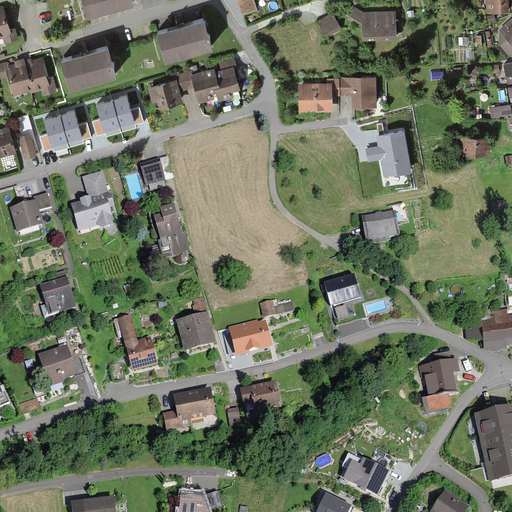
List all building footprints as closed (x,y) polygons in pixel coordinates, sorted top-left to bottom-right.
[(82,0),(87,14),(132,0),(131,0),(82,0)] [(255,0),(237,0),(241,14),(258,9),(255,0)] [(485,0),(486,11),(509,10),(509,7),(508,0),(485,0)] [(364,11),(355,6),(349,16),(363,24),(363,38),(397,37),(396,9),(384,10),(364,11)] [(2,7),(0,8),(0,39),(8,37),(9,40),(16,38),(13,27),(8,28),(2,7)] [(341,27),(332,12),(318,21),(327,36),(341,27)] [(511,16),(500,27),(499,43),(500,44),(498,47),(506,56),(511,50),(511,16)] [(155,31),(164,61),(209,48),(200,18),(155,31)] [(59,58),(68,88),(113,75),(104,45),(59,58)] [(7,76),(10,89),(32,83),(27,62),(25,57),(18,59),(19,62),(7,65),(4,66),(7,76)] [(40,59),(27,62),(32,83),(33,87),(41,84),(44,93),(56,90),(53,78),(46,80),(40,59)] [(511,84),(506,86),(510,103),(511,103),(511,107),(511,59),(503,62),(508,82),(511,80),(511,84)] [(228,61),(191,73),(194,83),(199,98),(217,92),(218,97),(237,91),(228,61)] [(173,78),(176,89),(194,83),(191,73),(173,78)] [(339,75),(340,94),(352,94),(352,108),(366,108),(365,105),(377,105),(377,74),(339,75)] [(340,94),(339,75),(338,75),(338,76),(327,77),(327,81),(332,81),(332,95),(340,94)] [(161,105),(180,100),(176,89),(173,78),(149,86),(153,100),(159,98),(161,105)] [(327,81),(299,81),(299,112),(315,112),(315,110),(333,109),(332,95),(332,81),(327,81)] [(126,96),(98,104),(101,116),(92,119),(96,133),(105,131),(106,134),(136,125),(135,122),(143,120),(139,106),(130,108),(126,96)] [(511,107),(511,103),(510,103),(490,107),(491,115),(511,111),(511,107)] [(73,111),(45,119),(49,131),(39,134),(43,148),(52,146),(54,149),(83,141),(82,137),(91,135),(86,121),(77,124),(73,111)] [(404,130),(388,133),(385,120),(377,121),(379,135),(378,135),(380,145),(366,147),(368,159),(382,157),(384,173),(410,168),(404,130)] [(7,125),(0,127),(0,151),(14,147),(7,125)] [(30,132),(18,135),(24,156),(35,153),(30,132)] [(489,136),(451,136),(451,144),(457,144),(457,153),(489,153),(489,136)] [(160,160),(140,165),(145,185),(165,180),(160,160)] [(81,201),(70,204),(78,229),(111,220),(106,204),(111,203),(102,171),(82,176),(87,194),(79,197),(81,201)] [(34,202),(36,212),(50,208),(46,193),(32,197),(34,202)] [(11,208),(17,231),(40,225),(36,212),(34,202),(11,208)] [(153,215),(159,235),(168,232),(174,252),(188,248),(183,230),(180,230),(171,202),(159,206),(161,213),(153,215)] [(490,203),(492,223),(507,222),(505,202),(490,203)] [(382,212),(376,213),(376,214),(362,216),(366,244),(369,243),(390,240),(389,236),(399,234),(395,212),(382,214),(382,212)] [(40,286),(49,315),(60,311),(60,313),(76,308),(71,290),(65,272),(55,276),(56,281),(40,286)] [(361,298),(355,276),(325,284),(326,288),(332,307),(361,298)] [(177,320),(185,351),(217,342),(205,300),(204,300),(203,297),(193,300),(195,306),(193,306),(195,315),(177,320)] [(261,304),(264,318),(294,310),(292,302),(281,305),(280,301),(277,301),(276,300),(261,304)] [(346,305),(335,309),(338,319),(349,316),(346,305)] [(467,340),(483,341),(484,352),(507,350),(507,347),(509,346),(511,346),(511,317),(506,318),(506,312),(494,313),(495,321),(465,324),(467,340)] [(118,318),(133,372),(159,365),(152,338),(138,341),(131,315),(118,318)] [(230,329),(237,356),(273,347),(266,320),(253,323),(230,329)] [(67,345),(39,355),(49,387),(65,382),(65,379),(77,375),(71,358),(70,355),(67,345)] [(434,363),(451,361),(450,353),(432,355),(434,363)] [(80,355),(71,358),(77,375),(85,373),(80,355)] [(450,394),(459,393),(455,374),(455,371),(459,371),(457,360),(451,361),(434,363),(419,366),(421,377),(423,377),(423,381),(426,380),(428,397),(450,394)] [(276,381),(240,389),(244,405),(245,404),(247,411),(254,410),(255,414),(282,408),(276,381)] [(41,382),(32,385),(36,395),(44,391),(41,382)] [(0,407),(10,403),(3,386),(1,387),(0,385),(0,407)] [(197,391),(174,395),(176,409),(163,412),(166,430),(191,425),(190,419),(215,414),(210,388),(197,391)] [(450,394),(428,397),(423,399),(425,412),(452,408),(450,394)] [(511,406),(475,415),(490,481),(511,476),(511,406)] [(228,409),(229,430),(238,430),(237,409),(228,409)] [(370,463),(349,453),(343,466),(348,468),(342,478),(363,489),(387,501),(394,487),(383,481),(395,458),(377,449),(370,463)] [(464,511),(468,507),(446,491),(430,511),(464,511)] [(181,493),(179,511),(209,511),(204,495),(181,493)] [(342,501),(325,494),(317,511),(344,511),(347,507),(340,504),(342,501)] [(72,502),(73,511),(115,511),(113,497),(96,499),(72,502)]
